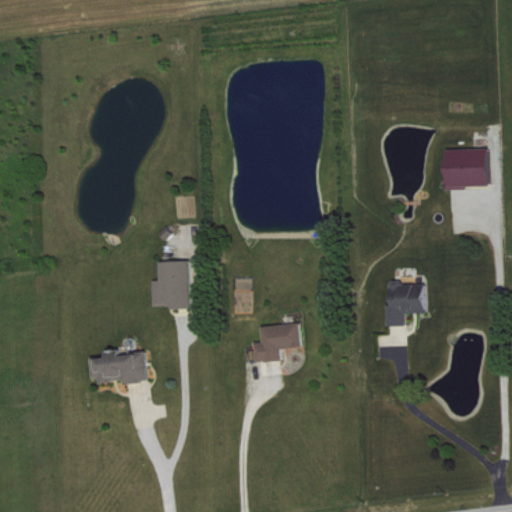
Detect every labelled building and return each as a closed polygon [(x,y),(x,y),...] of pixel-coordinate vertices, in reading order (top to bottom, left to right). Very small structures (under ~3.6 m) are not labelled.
[(455,149),(455,188),(499,187),(498,149),(455,149)] [(199,260),(169,261),(169,281),(161,281),(162,307),(181,306),(181,309),(201,308),(199,260)] [(436,313),(436,284),(411,285),(411,280),(402,281),(402,305),(396,305),(397,326),(416,325),(415,313),(436,313)] [(271,327),(273,342),(265,343),(267,363),(292,360),(291,349),(312,347),(309,322),(271,327)] [(101,358),(103,383),(134,380),(134,384),(159,381),(156,352),(130,355),(130,349),(116,351),(116,357),(101,358)]
